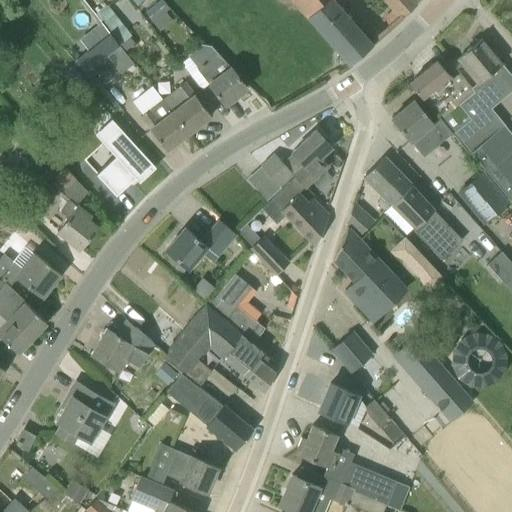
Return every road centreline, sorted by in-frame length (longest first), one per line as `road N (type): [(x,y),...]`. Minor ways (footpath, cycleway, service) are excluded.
road 1 (tertiary): [(0,438),(127,233),(237,143),(349,85)]
road 2 (residential): [(232,511),(358,147),(363,118),(349,85)]
road 3 (tertiary): [(349,85),(443,0)]
